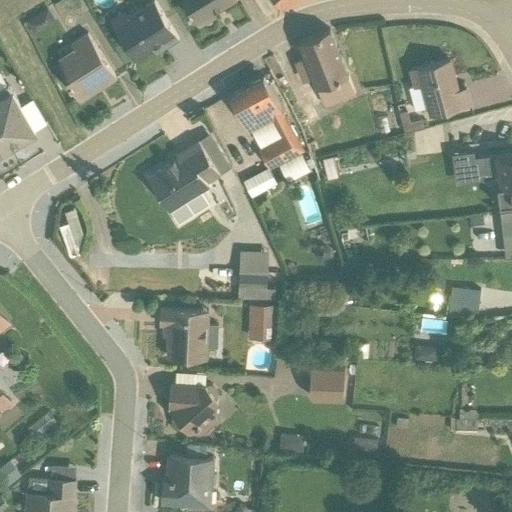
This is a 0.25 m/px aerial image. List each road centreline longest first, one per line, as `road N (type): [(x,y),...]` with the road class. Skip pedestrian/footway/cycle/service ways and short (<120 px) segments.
road 1 (unclassified): [(500,25),(439,4),(323,13),(269,34),(0,208)]
road 2 (unclassified): [(0,212),(124,379),(118,511)]
